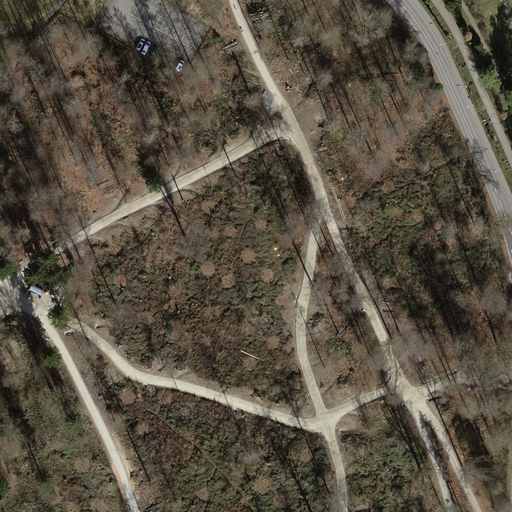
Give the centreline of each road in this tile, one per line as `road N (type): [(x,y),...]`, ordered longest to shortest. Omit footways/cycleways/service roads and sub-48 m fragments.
road 1 (track): [(452,511),(406,388),(233,0)]
road 2 (track): [(41,312),(96,335),(134,378),(303,423),(327,424),(372,396),(406,388)]
road 3 (track): [(342,511),(341,479),(299,330),(319,188)]
road 4 (track): [(6,281),(291,124)]
road 5 (residential): [(511,231),(428,41),(399,0)]
road 6 (track): [(41,312),(136,511)]
road 7 (track): [(476,511),(406,388)]
